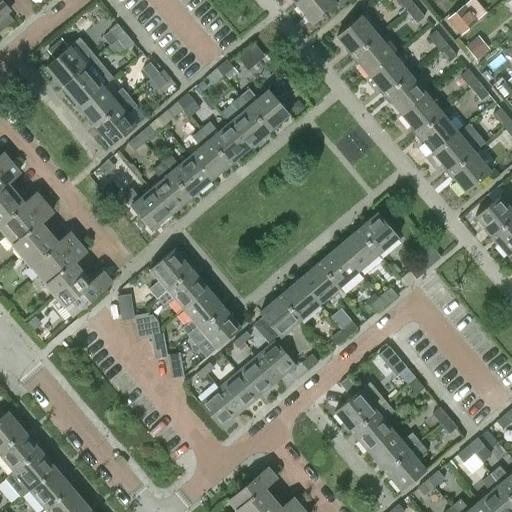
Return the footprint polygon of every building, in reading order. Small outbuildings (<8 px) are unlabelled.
[(0,0),(0,30),(13,20),(5,11),(9,8),(0,0)] [(334,0),(334,1),(332,0),(299,0),(295,4),(313,25),(336,5),(339,8),(347,0),(334,0)] [(396,0),(406,11),(413,4),(410,0),(396,0)] [(424,17),(413,4),(406,11),(416,23),(424,17)] [(460,35),(477,21),(463,4),(446,18),(460,35)] [(336,37),(352,56),(376,36),(360,17),(336,37)] [(109,30),(116,39),(124,33),(117,24),(109,30)] [(427,37),(438,49),(446,43),(435,31),(427,37)] [(125,50),(133,43),(124,33),(116,39),(125,50)] [(352,56),(368,75),(392,55),(376,36),(352,56)] [(68,46),(43,67),(60,86),(95,57),(88,49),(78,38),(68,46)] [(456,55),(446,43),(438,49),(448,62),(456,55)] [(392,55),(368,75),(385,95),(408,75),(392,55)] [(95,57),(60,86),(77,106),(102,85),(111,77),(103,67),(95,57)] [(226,60),(215,69),(222,76),(223,75),(228,80),(237,72),(227,59),(226,60)] [(142,69),(149,78),(157,71),(149,62),(142,69)] [(215,69),(205,77),(212,85),(222,76),(215,69)] [(459,75),(470,88),(478,81),(467,69),(459,75)] [(158,89),(166,83),(157,71),(149,78),(158,89)] [(408,75),(385,95),(401,114),(424,94),(408,75)] [(489,94),(478,81),(470,88),(481,101),(489,94)] [(102,85),(77,106),(93,126),(128,97),(121,88),(111,96),(102,85)] [(239,97),(268,132),(288,115),(267,90),(257,99),(248,89),(239,97)] [(186,93),(176,101),(183,109),(193,100),(186,93)] [(424,94),(401,114),(417,133),(440,113),(424,94)] [(128,97),(93,126),(110,146),(123,135),(136,125),(126,114),(136,106),(128,97)] [(239,114),(227,124),(248,148),(268,132),(239,97),(230,103),(239,114)] [(176,101),(167,110),(173,117),(183,109),(176,101)] [(492,114),(502,127),(510,120),(500,107),(492,114)] [(440,113),(417,133),(433,153),(457,133),(440,113)] [(511,122),(510,120),(502,127),(511,137),(511,122)] [(200,130),(229,164),(248,148),(227,124),(217,132),(209,122),(200,130)] [(148,126),(128,143),(134,151),(154,134),(148,126)] [(200,147),(188,157),(209,181),(229,164),(200,130),(191,137),(200,147)] [(490,173),(457,133),(433,153),(466,192),(490,173)] [(0,171),(9,163),(1,154),(0,154),(0,171)] [(160,162),(190,197),(209,181),(188,157),(178,165),(169,155),(160,162)] [(108,159),(98,168),(104,175),(114,166),(108,159)] [(160,180),(149,189),(170,214),(190,197),(160,162),(151,170),(160,180)] [(9,163),(0,171),(0,204),(12,193),(4,184),(17,173),(9,163)] [(151,230),(170,214),(149,189),(139,198),(130,187),(121,195),(151,230)] [(12,193),(0,204),(0,230),(4,235),(42,203),(34,193),(21,204),(12,193)] [(474,217),(490,235),(511,216),(511,212),(498,196),(474,217)] [(42,203),(4,235),(20,255),(46,233),(38,224),(51,213),(42,203)] [(356,231),(377,255),(397,238),(376,214),(356,231)] [(511,216),(490,235),(506,254),(511,249),(511,216)] [(336,247),(357,272),(377,255),(356,231),(336,247)] [(46,233),(20,255),(37,275),(76,242),(68,233),(55,244),(46,233)] [(76,242),(37,275),(54,294),(79,273),(71,263),(84,253),(76,242)] [(317,263),(339,288),(357,272),(336,247),(317,263)] [(148,289),(156,298),(190,269),(173,249),(149,270),(158,281),(148,289)] [(303,287),(318,305),(339,288),(317,263),(297,280),(303,287)] [(409,272),(415,279),(420,275),(425,271),(418,264),(409,272)] [(190,269),(156,298),(163,307),(173,299),(182,309),(206,288),(190,269)] [(79,273),(54,294),(71,315),(110,283),(101,273),(88,284),(79,273)] [(278,297),(299,321),(318,305),(303,287),(297,280),(278,297)] [(182,328),(189,337),(223,308),(206,288),(182,309),(191,320),(182,328)] [(390,289),(379,297),(385,305),(396,296),(390,289)] [(117,295),(121,320),(134,317),(134,316),(130,293),(117,295)] [(259,313),(269,326),(280,338),(299,321),(278,297),(259,313)] [(370,305),(376,312),(385,305),(379,297),(370,305)] [(223,308),(189,337),(196,345),(206,337),(216,349),(240,328),(223,308)] [(147,313),(134,316),(134,317),(138,339),(151,337),(150,335),(147,313)] [(351,321),(340,331),(346,338),(357,328),(351,321)] [(246,331),(232,342),(237,347),(251,336),(246,331)] [(331,339),(337,346),(346,338),(340,331),(331,339)] [(150,335),(151,337),(154,359),(166,357),(166,354),(162,333),(150,335)] [(254,357),(275,381),(294,365),(274,341),(254,357)] [(166,357),(170,377),(183,375),(179,352),(166,354),(166,357)] [(307,370),(318,362),(311,353),(300,362),(307,370)] [(236,373),(257,397),(275,381),(254,357),(236,373)] [(208,363),(201,369),(205,374),(212,368),(208,363)] [(405,368),(399,374),(408,384),(416,378),(406,367),(405,368)] [(200,379),(205,374),(201,369),(195,374),(200,379)] [(217,388),(238,413),(257,397),(236,373),(217,388)] [(416,394),(424,387),(416,378),(408,384),(416,394)] [(368,382),(333,411),(351,432),(386,402),(368,382)] [(220,428),(238,413),(217,388),(199,404),(220,428)] [(386,402),(351,432),(366,451),(392,430),(383,419),(393,411),(386,402)] [(438,407),(431,412),(440,423),(447,418),(448,417),(439,406),(438,407)] [(0,417),(0,450),(24,431),(7,411),(0,417)] [(506,412),(495,421),(501,428),(502,429),(511,420),(511,419),(506,412)] [(447,418),(440,423),(448,433),(455,427),(456,426),(448,417),(447,418)] [(392,430),(366,451),(384,471),(419,442),(411,432),(401,441),(392,430)] [(24,431),(0,450),(0,456),(13,472),(40,449),(24,431)] [(476,437),(467,445),(473,452),(473,453),(483,445),(476,437)] [(419,442),(384,471),(400,491),(425,470),(416,459),(426,450),(419,442)] [(467,445),(456,454),(462,461),(463,462),(473,453),(473,452),(467,445)] [(40,449),(13,472),(29,491),(55,468),(40,449)] [(490,473),(511,499),(511,472),(507,477),(498,466),(490,473)] [(267,467),(227,500),(237,511),(256,511),(271,499),(262,488),(275,477),(267,467)] [(55,468),(29,491),(44,509),(71,486),(55,468)] [(437,470),(427,478),(434,486),(444,478),(437,470)] [(489,491),(479,499),(489,511),(511,511),(511,499),(490,473),(481,481),(489,491)] [(427,478),(417,487),(423,495),(434,486),(427,478)] [(71,486),(44,509),(46,511),(78,511),(87,505),(71,486)] [(271,499),(256,511),(295,511),(300,508),(292,498),(279,509),(271,499)] [(451,506),(455,511),(489,511),(479,499),(468,509),(460,499),(451,506)]
